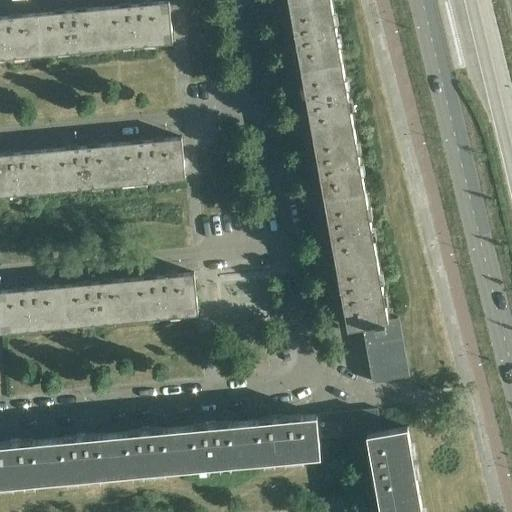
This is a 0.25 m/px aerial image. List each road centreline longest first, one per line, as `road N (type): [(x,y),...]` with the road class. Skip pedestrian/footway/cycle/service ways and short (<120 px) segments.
road 1 (residential): [(0,416),(301,382),(309,357),(287,246)]
road 2 (secondary): [(420,0),(511,366)]
road 3 (residential): [(0,268),(287,246)]
road 4 (residential): [(0,132),(268,107)]
road 5 (residential): [(287,246),(268,107)]
